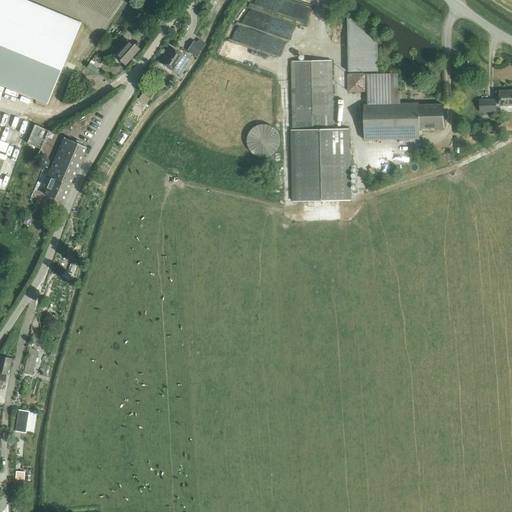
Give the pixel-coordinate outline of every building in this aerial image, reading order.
[(0,0),(0,84),(47,104),(80,23),(22,0),(0,0)] [(174,0),(166,0),(163,4),(169,9),(174,0)] [(238,23),(232,39),(280,57),(287,41),(268,34),(274,16),(249,6),(242,25),(238,23)] [(347,19),(348,44),(348,72),(378,72),(378,44),(348,19),(347,19)] [(124,64),(138,49),(129,41),(115,56),(124,64)] [(160,63),(173,72),(173,71),(180,76),(189,61),(183,56),(170,48),(160,63)] [(292,62),(293,130),(292,130),(293,202),(349,201),(348,129),(332,129),(331,61),(292,62)] [(363,105),(364,119),(364,140),(419,139),(419,129),(443,128),(443,105),(419,105),(419,104),(399,104),(398,74),(366,75),(367,105),(363,105)] [(145,89),(139,99),(146,104),(153,94),(145,89)] [(500,106),(511,105),(511,91),(500,92),(500,106)] [(77,120),(73,126),(78,129),(82,123),(77,120)] [(41,149),(49,131),(34,125),(27,143),(41,149)] [(64,138),(48,175),(41,172),(35,186),(46,191),(44,195),(63,202),(86,148),(64,138)] [(0,139),(0,149),(6,152),(9,143),(0,139)] [(278,155),(277,140),(270,140),(270,146),(256,147),(256,156),(278,155)] [(43,155),(38,158),(43,167),(48,164),(43,155)] [(29,349),(24,373),(31,375),(37,351),(29,349)] [(0,373),(8,375),(11,359),(0,356),(0,373)] [(15,426),(26,428),(29,409),(18,407),(15,426)] [(15,471),(15,480),(24,480),(24,472),(15,471)]
